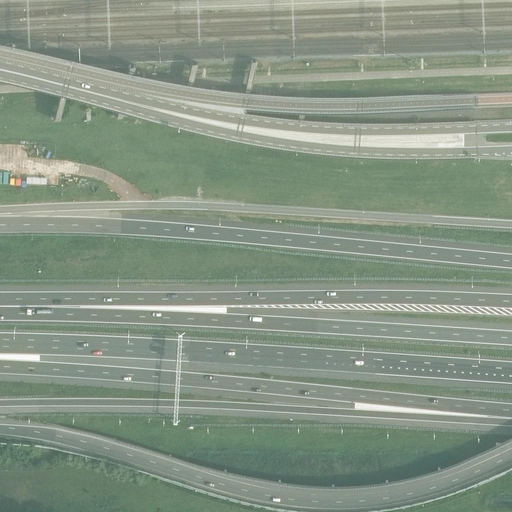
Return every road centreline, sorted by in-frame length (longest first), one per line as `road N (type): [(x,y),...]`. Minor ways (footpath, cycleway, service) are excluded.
road 1 (secondary): [(0,430),(132,453),(264,492),(331,499),(430,486),(511,453)]
road 2 (motorway): [(0,365),(511,410)]
road 3 (motorway): [(511,261),(0,222)]
road 4 (secondary): [(511,223),(199,205),(0,217)]
road 5 (motorway): [(511,334),(0,309)]
road 6 (motorway): [(0,351),(511,371)]
road 7 (motorway): [(0,404),(511,413)]
road 8 (motorway): [(511,300),(0,295)]
road 9 (tertiary): [(197,119),(306,146),(511,150)]
road 10 (tertiary): [(511,127),(316,129),(197,119)]
road 11 (tertiary): [(0,67),(197,119)]
